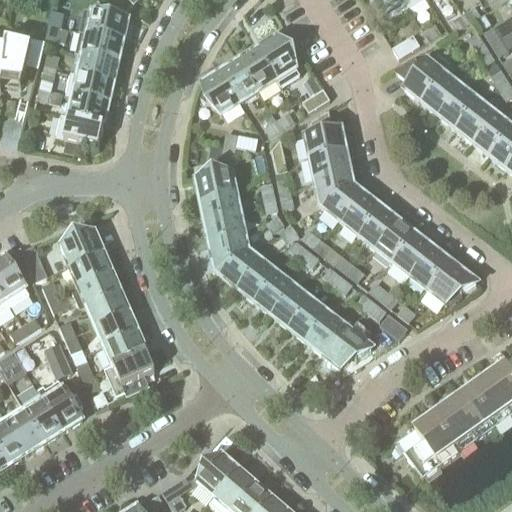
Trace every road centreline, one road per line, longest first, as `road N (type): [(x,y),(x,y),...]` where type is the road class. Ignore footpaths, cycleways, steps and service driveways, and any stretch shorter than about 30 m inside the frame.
road 1 (residential): [(511,274),(383,177),(362,81),(310,0)]
road 2 (unclassified): [(319,444),(401,366),(511,300)]
road 3 (unclassified): [(132,181),(160,308),(225,390)]
road 4 (residential): [(43,511),(196,418),(225,390)]
road 5 (unclassified): [(249,373),(182,279),(162,180)]
road 6 (unclassified): [(162,180),(183,79),(207,28),(232,0)]
road 7 (unclassified): [(195,0),(155,68),(134,141),(132,181)]
road 8 (unclassified): [(225,390),(340,511)]
road 9 (residential): [(0,213),(66,184),(132,181)]
